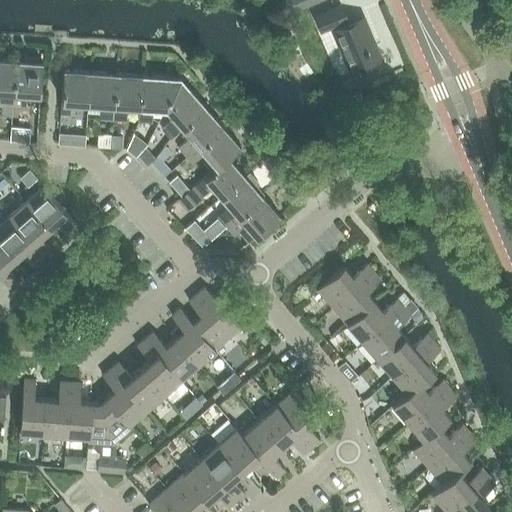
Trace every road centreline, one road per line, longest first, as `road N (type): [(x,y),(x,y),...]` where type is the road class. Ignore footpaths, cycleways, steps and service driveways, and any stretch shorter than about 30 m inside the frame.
road 1 (residential): [(249,277),(383,166),(471,142)]
road 2 (residential): [(194,272),(89,156),(0,149)]
road 3 (residential): [(350,448),(349,396),(249,277)]
road 4 (unclassified): [(471,142),(410,0)]
road 5 (residential): [(82,367),(194,272)]
